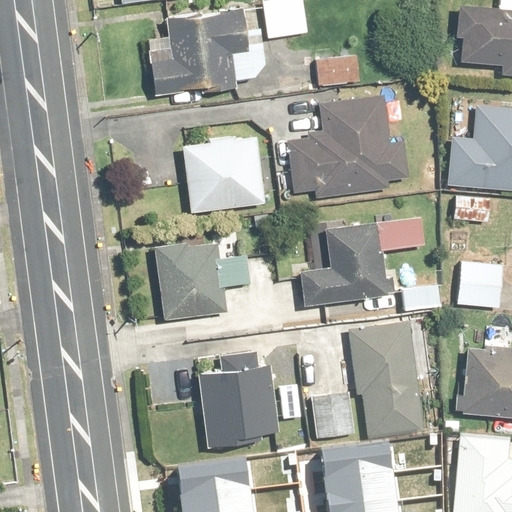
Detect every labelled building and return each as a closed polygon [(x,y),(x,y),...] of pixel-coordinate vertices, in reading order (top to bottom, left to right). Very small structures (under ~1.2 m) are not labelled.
[(298,0),(255,0),(261,39),(303,32),(298,0)] [(511,0),(506,0),(506,6),(450,2),(447,39),(450,39),(448,63),(493,66),(493,76),(511,77),(511,0)] [(156,38),(138,41),(145,98),(230,87),(229,78),(253,75),(249,46),(242,47),(237,9),(154,20),(156,38)] [(351,51),(308,57),(312,89),(356,84),(351,51)] [(319,133),(280,138),(287,195),(312,191),(313,199),(383,190),(381,179),(402,176),(397,140),(386,142),(380,94),(315,102),(319,133)] [(248,134),(173,144),(183,214),(257,203),(248,134)] [(484,196),(448,195),(447,219),(483,221),(484,196)] [(309,267),(290,268),(294,308),(391,298),(388,275),(381,276),(378,248),(419,244),(416,218),(305,229),(309,267)] [(209,240),(146,248),(155,322),(219,314),(216,288),(243,284),(239,256),(211,260),(209,240)] [(496,264),(453,260),(450,306),(493,309),(496,264)] [(437,284),(395,289),(397,312),(439,307),(437,284)] [(406,320),(339,330),(348,395),(355,394),(361,441),(422,432),(406,320)] [(477,343),(477,348),(458,347),(454,413),(511,416),(511,350),(506,350),(506,344),(477,343)] [(189,374),(197,447),(271,438),(263,363),(251,364),(249,351),(213,355),(215,371),(189,374)] [(344,394),(303,397),(307,440),(347,436),(344,394)] [(389,441),(393,470),(370,473),(372,493),(396,489),(397,500),(445,493),(437,434),(389,441)] [(500,441),(451,437),(444,511),(511,511),(511,481),(506,481),(508,461),(498,460),(500,441)] [(263,483),(265,511),(338,511),(334,475),(263,483)]
